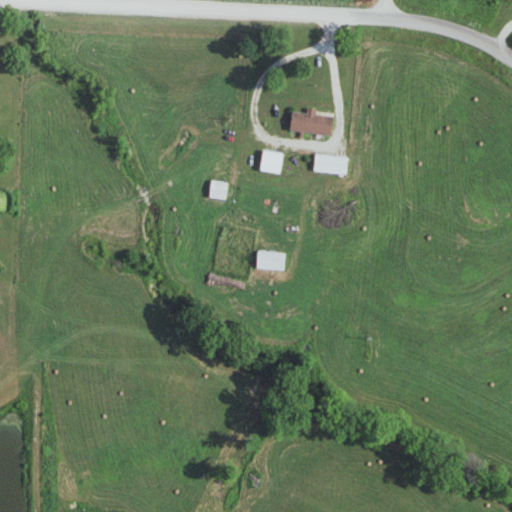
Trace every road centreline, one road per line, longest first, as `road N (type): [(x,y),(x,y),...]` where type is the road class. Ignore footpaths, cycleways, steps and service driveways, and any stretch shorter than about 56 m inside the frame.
road 1 (residential): [(384,20),(0,1)]
road 2 (tertiary): [(511,62),(459,36),(384,20)]
